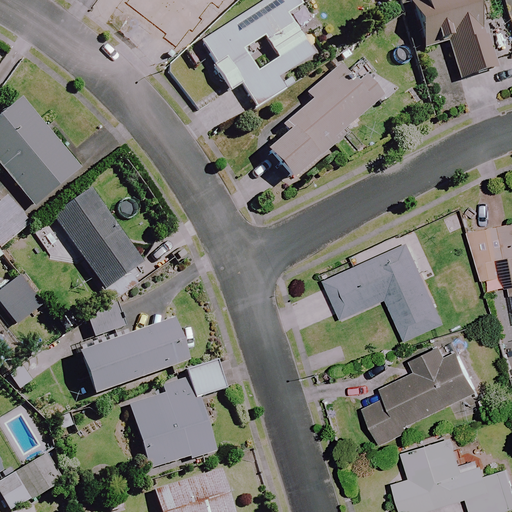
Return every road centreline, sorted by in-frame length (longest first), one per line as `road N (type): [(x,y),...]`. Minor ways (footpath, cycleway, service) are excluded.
road 1 (residential): [(243,265),(189,165),(122,85),(64,35),(5,0)]
road 2 (residential): [(511,130),(243,265)]
road 3 (residential): [(318,511),(243,265)]
